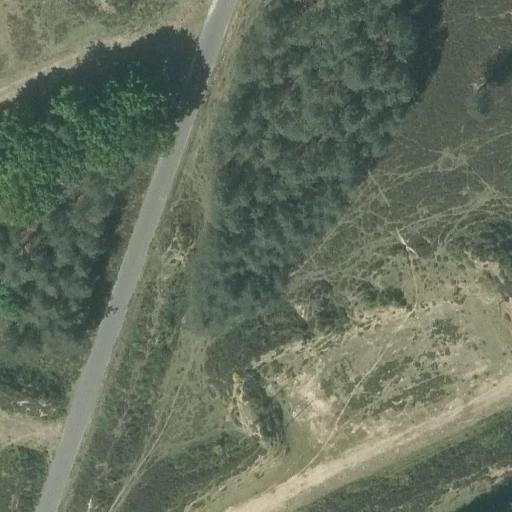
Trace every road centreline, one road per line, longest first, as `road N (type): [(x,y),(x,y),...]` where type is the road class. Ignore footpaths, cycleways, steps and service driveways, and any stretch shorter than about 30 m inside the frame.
road 1 (track): [(237,0),(52,511)]
road 2 (track): [(511,399),(279,511)]
road 3 (track): [(224,38),(144,54),(0,113)]
